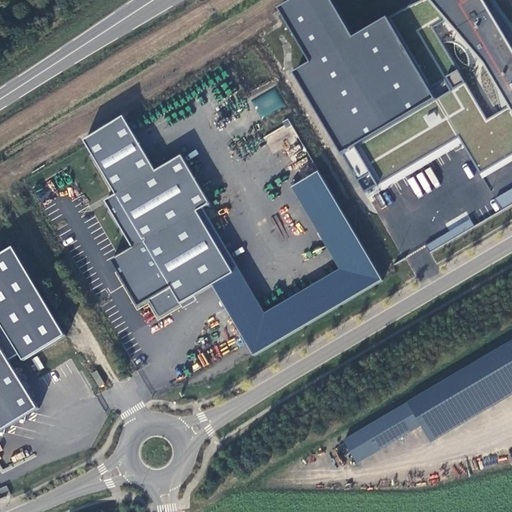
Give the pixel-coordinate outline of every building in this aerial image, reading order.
[(328,0),(289,0),(278,7),(308,60),(289,72),(340,154),(364,193),(458,137),(480,174),(511,154),(511,114),(511,113),(511,112),(511,51),(481,0),(418,0),(384,17),(350,36),(328,0)] [(252,99),(260,117),(284,107),(276,89),(252,99)] [(125,116),(85,140),(117,194),(107,201),(134,247),(112,260),(139,306),(150,300),(160,316),(214,285),(255,356),(383,280),(320,172),(293,188),(344,273),(264,320),(199,211),(211,204),(183,156),(157,171),(125,116)] [(511,186),(495,195),(500,206),(511,200),(511,186)] [(446,227),(449,231),(426,245),(431,252),(474,226),(467,215),(446,227)] [(40,408),(10,360),(21,354),(25,361),(67,336),(15,247),(0,256),(0,432),(6,434),(7,428),(21,420),(27,421),(28,415),(40,408)] [(428,435),(511,385),(511,339),(344,439),(358,462),(422,424),(428,435)] [(105,383),(97,370),(92,373),(100,387),(105,383)]
